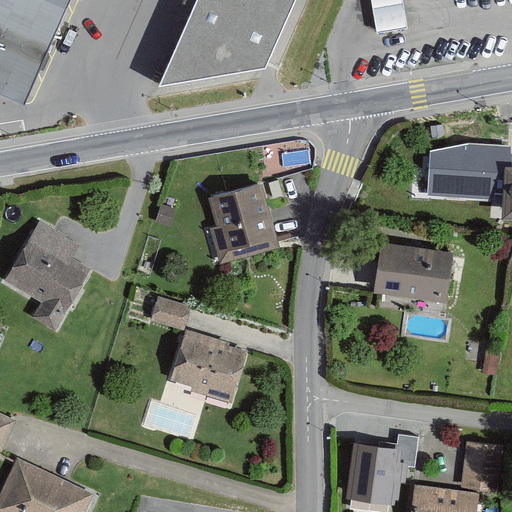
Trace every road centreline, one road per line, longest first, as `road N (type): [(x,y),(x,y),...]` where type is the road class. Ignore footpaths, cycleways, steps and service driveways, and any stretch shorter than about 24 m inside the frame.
road 1 (tertiary): [(0,163),(350,104)]
road 2 (residential): [(350,104),(342,164),(313,248),(309,397)]
road 3 (residential): [(23,426),(309,507)]
road 4 (residential): [(309,397),(511,423)]
road 5 (tertiary): [(350,104),(511,77)]
